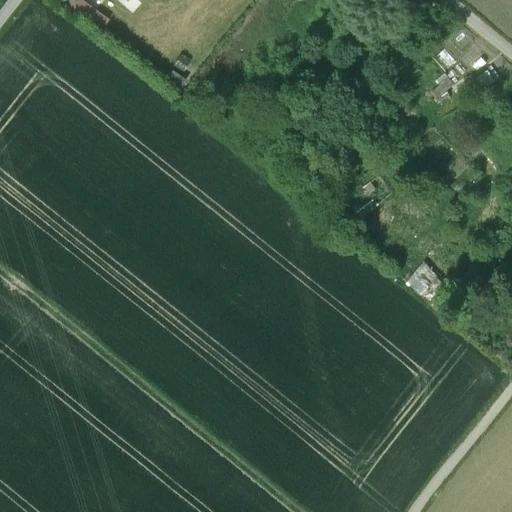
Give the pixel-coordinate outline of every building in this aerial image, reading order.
[(430,86),(444,110),(464,98),(450,74),(430,86)] [(249,131),(233,119),(221,135),(225,138),(237,147),(249,131)] [(390,196),(377,179),(361,191),(366,197),(374,208),(390,196)] [(366,197),(351,209),(359,220),(374,208),(366,197)] [(348,220),(328,204),(320,214),(330,222),(340,230),(348,220)]
